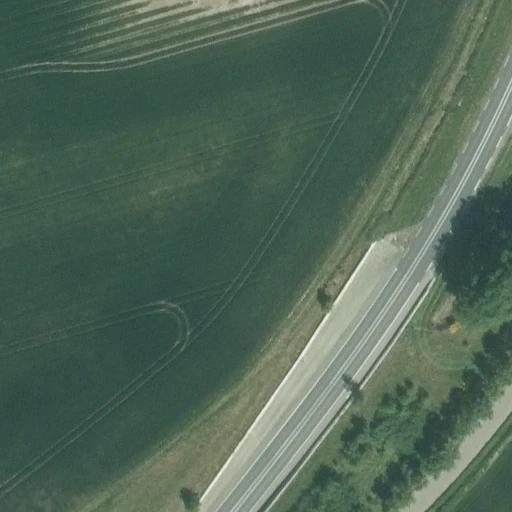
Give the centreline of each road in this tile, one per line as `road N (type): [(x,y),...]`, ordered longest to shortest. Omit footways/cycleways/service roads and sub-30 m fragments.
road 1 (primary): [(232,511),(416,260),(511,81)]
road 2 (unclassified): [(407,511),(511,391)]
